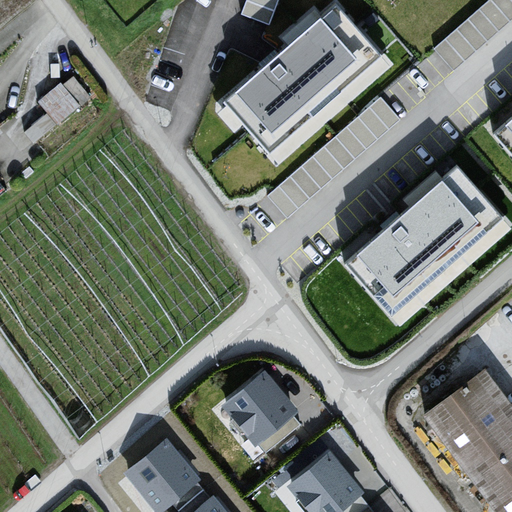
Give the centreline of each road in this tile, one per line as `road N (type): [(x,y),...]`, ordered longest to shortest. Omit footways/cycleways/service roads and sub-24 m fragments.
road 1 (residential): [(272,300),(55,0)]
road 2 (residential): [(511,268),(351,408),(272,300)]
road 3 (unknown): [(244,262),(511,48)]
road 4 (residential): [(272,300),(24,511)]
